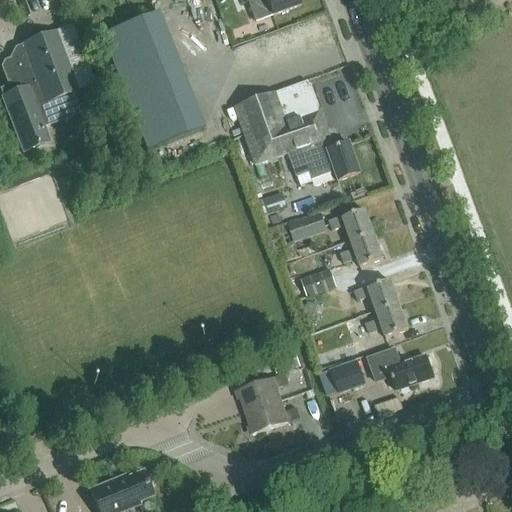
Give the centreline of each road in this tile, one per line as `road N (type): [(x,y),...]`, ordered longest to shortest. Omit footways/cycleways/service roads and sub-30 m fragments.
road 1 (residential): [(496,396),(271,473),(245,477),(212,466),(153,433),(120,438),(0,487)]
road 2 (secondary): [(496,396),(352,0)]
